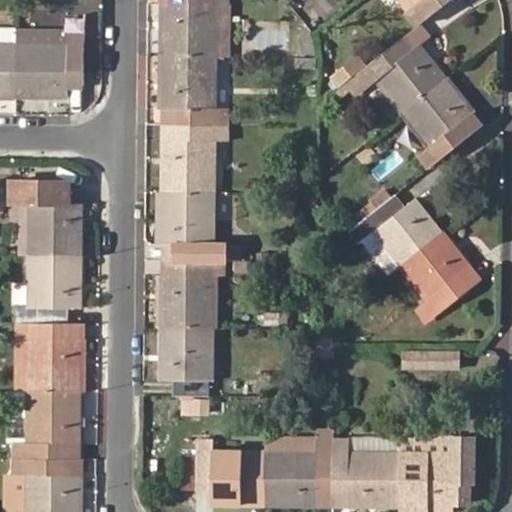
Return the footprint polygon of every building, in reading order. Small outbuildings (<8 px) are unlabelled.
[(219,56),(230,56),(229,0),(178,0),(179,3),(163,3),(162,55),(219,56)] [(398,0),(418,24),(421,22),(448,0),(398,0)] [(418,24),(414,28),(409,32),(419,44),(431,34),(421,22),(418,24)] [(66,85),(83,85),(84,33),(67,32),(67,43),(16,42),(15,99),(66,100),(66,85)] [(67,32),(16,32),(16,42),(67,43),(67,32)] [(401,114),(403,112),(446,78),(419,44),(409,32),(379,56),(346,83),(356,96),(374,80),(401,114)] [(0,98),(15,99),(16,42),(0,41),(0,98)] [(229,109),(218,109),(219,56),(162,55),(162,66),(161,108),(177,108),(177,123),(229,123),(229,109)] [(430,164),(482,122),(446,78),(403,112),(429,144),(420,151),(430,164)] [(177,108),(161,108),(161,122),(177,123),(177,108)] [(177,123),(161,122),(161,138),(177,138),(177,123)] [(177,138),(161,138),(161,190),(203,191),(217,191),(218,140),(228,140),(229,123),(177,123),(177,138)] [(28,255),(83,256),(83,202),(71,202),(71,188),(12,187),(11,206),(28,207),(28,255)] [(387,188),(371,201),(376,208),(393,195),(387,188)] [(227,245),(216,244),(217,191),(203,191),(161,190),(160,243),(176,243),(175,259),(227,259),(227,245)] [(387,275),(400,265),(444,231),(416,196),(406,205),(396,192),(393,195),(376,208),(348,231),(360,247),(363,244),(387,275)] [(416,310),(426,324),(472,287),(461,273),(471,264),(444,231),(400,265),(427,299),(416,310)] [(245,256),(246,242),(230,240),(228,255),(245,256)] [(176,243),(160,243),(160,258),(175,259),(176,243)] [(68,308),(82,308),(83,256),(28,255),(27,308),(16,308),(16,323),(67,324),(68,308)] [(175,259),(160,258),(160,275),(175,275),(175,259)] [(175,275),(160,275),(159,325),(216,327),(216,275),(227,274),(227,259),(175,259),(175,275)] [(461,273),(472,287),(483,278),(471,264),(461,273)] [(265,328),(275,328),(275,313),(265,312),(265,328)] [(275,328),(286,328),(286,313),(275,313),(275,328)] [(35,390),(82,390),(82,338),(67,338),(67,324),(16,323),(15,337),(16,337),(27,337),(26,390),(35,390)] [(82,338),(82,324),(67,324),(67,338),(82,338)] [(209,380),(215,380),(216,327),(159,325),(159,334),(158,380),(174,380),(174,394),(198,394),(209,395),(209,380)] [(15,390),(26,390),(27,337),(16,337),(15,390)] [(336,359),(336,350),(336,339),(325,338),(316,338),(316,359),(336,359)] [(403,365),(464,366),(464,346),(403,345),(403,365)] [(81,443),(81,431),(82,390),(35,390),(26,390),(15,390),(9,390),(9,417),(26,418),(26,443),(15,442),(14,454),(14,458),(25,458),(66,458),(67,442),(81,443)] [(266,504),(276,505),(318,505),(318,489),(333,490),(334,439),(334,431),(318,430),(318,451),(267,450),(266,504)] [(267,439),(252,438),(252,450),(267,450),(267,439)] [(347,506),(388,507),(400,507),(401,451),(402,441),(334,439),(333,490),(347,490),(347,506)] [(213,489),(212,503),(266,504),(267,450),(252,450),(213,450),(213,440),(198,440),(197,488),(213,489)] [(454,492),(473,492),(474,440),(455,440),(455,452),(401,451),(400,507),(454,508),(454,504),(454,492)] [(81,443),(67,442),(66,458),(81,458),(81,443)] [(14,473),(26,473),(25,511),(80,511),(81,474),(65,473),(66,458),(25,458),(14,458),(14,473)] [(81,474),(81,458),(66,458),(65,473),(81,474)] [(25,511),(26,473),(14,473),(14,511),(25,511)] [(318,489),(318,505),(333,506),(333,490),(318,489)] [(333,490),(333,506),(347,506),(347,490),(333,490)] [(454,504),(473,504),(473,492),(454,492),(454,504)]
